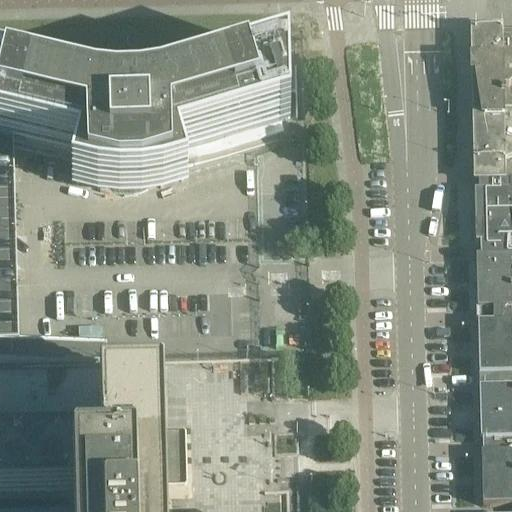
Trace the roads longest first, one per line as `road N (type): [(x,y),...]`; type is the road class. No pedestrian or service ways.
road 1 (unclassified): [(416,511),(406,204)]
road 2 (unclassified): [(406,204),(431,0)]
road 3 (unclassified): [(384,0),(406,204)]
